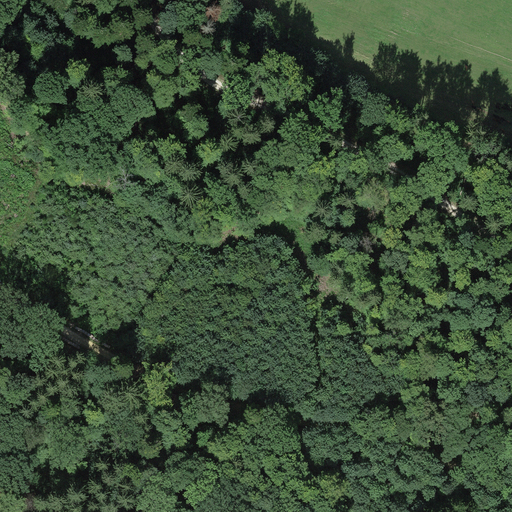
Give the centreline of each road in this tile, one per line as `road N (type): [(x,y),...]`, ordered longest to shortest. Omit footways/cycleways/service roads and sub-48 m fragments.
road 1 (track): [(0,296),(128,365),(200,393),(369,438),(511,491)]
road 2 (track): [(134,0),(178,59),(209,82),(420,186),(511,253)]
